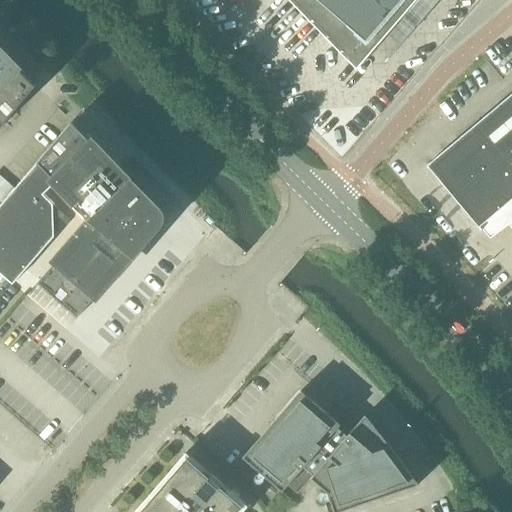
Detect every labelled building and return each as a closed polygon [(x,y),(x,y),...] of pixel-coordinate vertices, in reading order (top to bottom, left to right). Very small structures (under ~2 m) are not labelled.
[(356,70),(416,0),(289,0),(356,70)] [(0,47),(0,126),(1,127),(2,127),(37,85),(0,47)] [(511,93),(427,166),(483,232),(484,231),(482,229),(511,208),(511,93)] [(154,206),(153,205),(73,122),(0,206),(0,273),(13,284),(54,237),(53,204),(44,194),(56,182),(92,219),(38,282),(78,317),(154,230),(154,229),(155,229),(155,228),(154,228),(153,223),(155,222),(156,222),(157,221),(158,220),(158,219),(158,218),(158,217),(158,216),(157,215),(156,214),(155,213),(154,213),(153,212),(153,208),(154,207),(154,206)] [(0,202),(0,203),(13,187),(0,175),(0,202)] [(304,467),(313,475),(331,456),(320,447),(340,424),(301,391),(243,457),(282,492),(304,467)] [(331,456),(313,475),(311,478),(328,492),(334,511),(339,511),(419,485),(410,473),(402,461),(393,449),(384,438),(375,427),(365,416),(348,436),(338,428),(340,425),(340,424),(320,447),(331,456)] [(242,511),(248,506),(187,452),(134,511),(242,511)]
